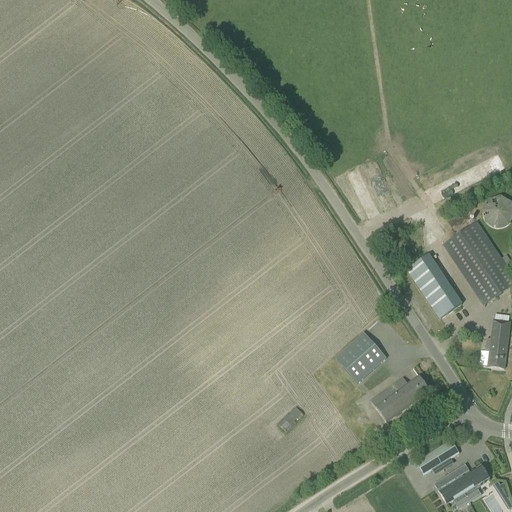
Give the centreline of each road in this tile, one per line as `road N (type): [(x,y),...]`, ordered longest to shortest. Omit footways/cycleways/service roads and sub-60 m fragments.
road 1 (unclassified): [(466,408),(288,137),(149,0)]
road 2 (unclassified): [(300,511),(466,408)]
